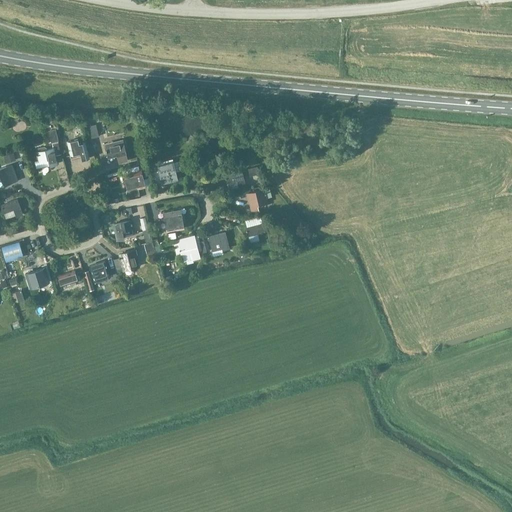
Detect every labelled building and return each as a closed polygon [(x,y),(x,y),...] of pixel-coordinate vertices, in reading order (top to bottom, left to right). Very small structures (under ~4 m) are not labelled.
[(17,131),(22,123),(10,117),(6,124),(17,131)] [(234,120),(226,124),(233,142),(242,139),(234,120)] [(88,134),(86,123),(79,125),(81,135),(88,134)] [(91,138),(96,137),(99,136),(96,124),(88,126),(91,138)] [(51,143),(58,141),(55,128),(48,130),(51,143)] [(82,161),(89,159),(85,142),(79,143),(78,138),(67,141),(71,161),(81,159),(82,161)] [(120,161),(127,159),(123,142),(106,146),(108,157),(117,155),(117,159),(119,158),(120,161)] [(36,152),(38,161),(35,162),(36,169),(49,166),(58,164),(54,148),(46,150),(46,148),(44,146),(38,148),(37,150),(37,152),(36,152)] [(158,166),(156,159),(148,161),(151,172),(157,170),(159,176),(161,184),(178,179),(173,162),(158,166)] [(124,175),(126,184),(136,181),(138,189),(145,187),(142,177),(147,175),(144,165),(138,167),(139,171),(124,175)] [(12,183),(6,167),(0,168),(0,179),(2,179),(4,186),(12,183)] [(224,174),(227,184),(237,181),(239,189),(246,187),(242,170),(224,174)] [(267,203),(266,198),(272,197),(269,185),(262,187),(262,189),(246,193),(251,211),(258,209),(257,205),(267,203)] [(16,218),(24,215),(17,199),(0,205),(4,214),(13,210),(16,218)] [(166,231),(184,228),(181,210),(163,213),(166,231)] [(122,231),(132,229),(131,220),(113,223),(117,241),(124,239),(122,231)] [(260,242),(267,240),(262,223),(245,227),(249,242),(259,240),(260,242)] [(145,242),(152,240),(149,229),(142,231),(145,242)] [(222,250),(229,248),(225,232),(208,236),(211,251),(221,248),(222,250)] [(183,262),(200,258),(194,235),(177,239),(183,262)] [(294,242),(295,241),(289,236),(288,238),(288,237),(284,242),(291,248),(295,243),(294,242)] [(1,247),(6,262),(24,257),(19,241),(1,247)] [(118,254),(121,264),(122,268),(132,266),(132,268),(140,266),(135,249),(118,254)] [(242,260),(246,255),(241,251),(237,256),(242,260)] [(89,266),(94,282),(110,277),(105,261),(89,266)] [(61,286),(78,280),(75,270),(57,276),(61,286)] [(27,288),(29,296),(40,293),(38,285),(50,282),(46,271),(29,276),(32,287),(27,288)] [(122,291),(119,281),(111,283),(114,293),(122,291)] [(15,292),(18,302),(24,300),(21,290),(15,292)]
